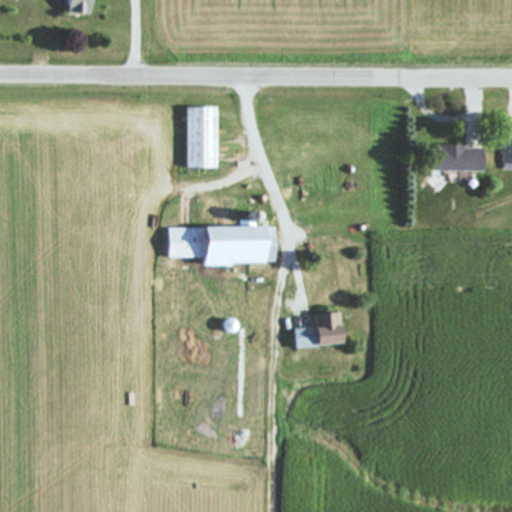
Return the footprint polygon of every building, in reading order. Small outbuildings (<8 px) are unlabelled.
[(85,16),(86,0),(61,0),(60,13),(85,16)] [(182,169),(212,169),(212,108),(181,109),(182,169)] [(511,140),(500,141),(499,171),(511,171),(511,140)] [(428,147),(428,172),(478,173),(478,148),(428,147)] [(163,229),(163,259),(197,259),(197,265),(272,264),(272,227),(163,229)] [(291,350),(338,343),(333,312),(309,316),(310,327),(288,331),(291,350)]
